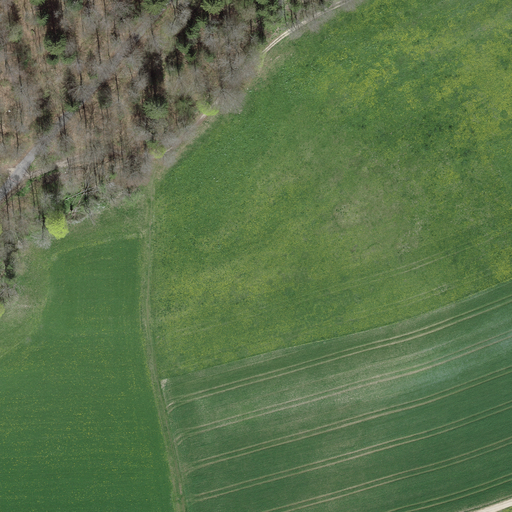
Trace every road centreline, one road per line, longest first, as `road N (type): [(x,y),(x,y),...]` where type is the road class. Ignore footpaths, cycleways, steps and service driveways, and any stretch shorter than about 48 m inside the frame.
road 1 (track): [(353,0),(265,51),(145,152),(101,145),(26,176),(0,171)]
road 2 (unclassified): [(15,174),(164,0)]
road 3 (track): [(139,305),(145,152)]
